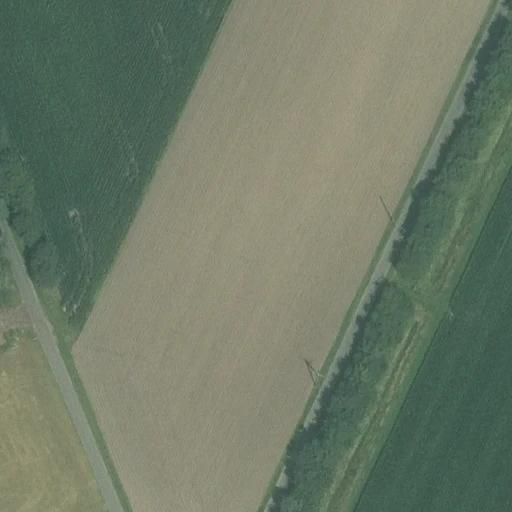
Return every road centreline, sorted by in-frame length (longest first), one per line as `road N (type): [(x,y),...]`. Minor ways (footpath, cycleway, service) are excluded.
road 1 (unclassified): [(273,511),(510,0)]
road 2 (unclassified): [(118,511),(0,218)]
